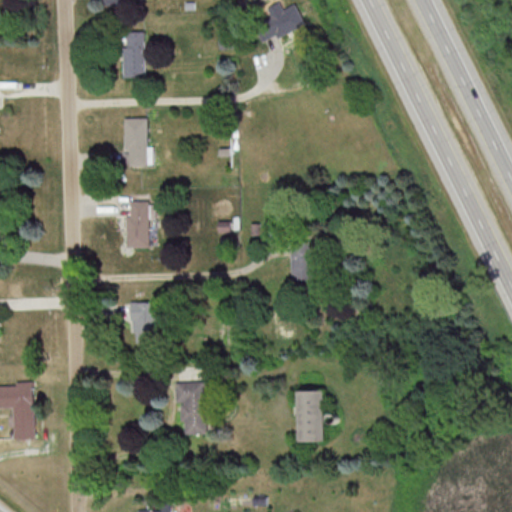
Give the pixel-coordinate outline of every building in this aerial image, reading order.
[(305,25),(295,3),(283,8),(279,1),(265,7),(270,17),(254,24),(263,44),(305,25)] [(144,76),(144,31),(123,31),(123,76),(144,76)] [(146,117),(125,117),(125,165),(146,165),(146,117)] [(126,248),(149,248),(149,201),(126,201),(126,248)] [(313,240),(291,240),(291,285),(313,285),(313,240)] [(159,301),(132,301),(132,341),(159,341),(159,301)] [(207,381),(181,381),(181,434),(208,433),(207,381)] [(35,438),(34,383),(0,383),(0,406),(14,406),(15,438),(35,438)] [(324,389),(297,390),(297,440),(324,440),(324,389)]
